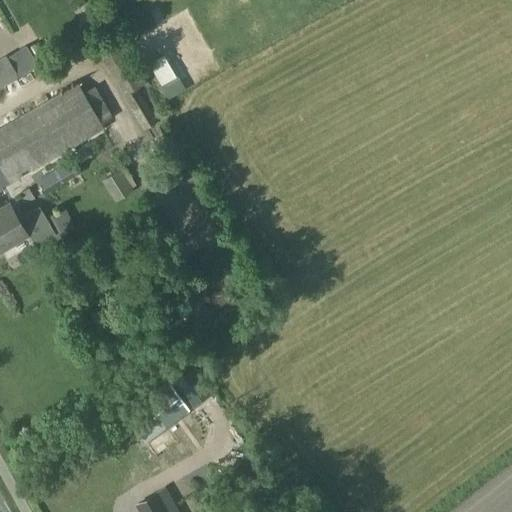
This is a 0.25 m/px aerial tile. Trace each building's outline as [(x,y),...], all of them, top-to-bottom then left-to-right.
[(82,0),(90,17),(105,11),(100,0),(82,0)] [(103,42),(90,49),(96,60),(120,46),(113,35),(103,41),(103,42)] [(169,99),(185,89),(178,76),(176,77),(162,54),(147,63),(169,99)] [(0,89),(19,77),(7,57),(0,61),(0,89)] [(77,83),(0,127),(0,189),(104,130),(103,128),(115,120),(95,86),(83,93),(77,83)] [(140,85),(122,96),(144,133),(161,122),(140,85)] [(73,160),(40,179),(47,195),(82,176),(73,160)] [(119,170),(102,180),(115,202),(132,191),(119,170)] [(57,237),(38,204),(17,216),(9,203),(0,208),(0,251),(28,235),(36,249),(57,237)] [(64,208),(50,215),(61,236),(75,228),(64,208)] [(210,393),(191,366),(171,381),(191,407),(198,401),(210,393)] [(170,381),(129,410),(147,435),(188,406),(170,381)] [(185,495),(178,482),(170,486),(178,499),(185,495)] [(164,511),(155,494),(138,504),(142,511),(164,511)]
